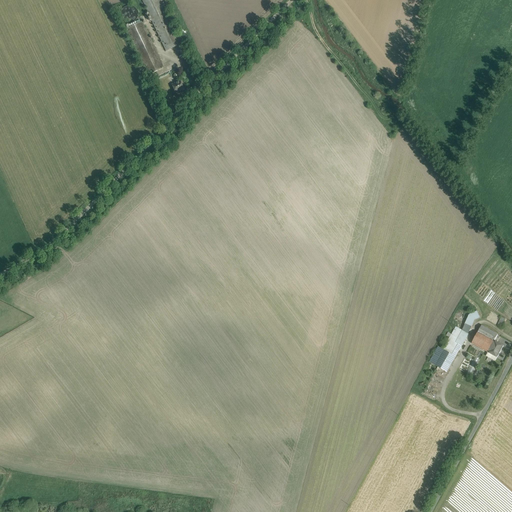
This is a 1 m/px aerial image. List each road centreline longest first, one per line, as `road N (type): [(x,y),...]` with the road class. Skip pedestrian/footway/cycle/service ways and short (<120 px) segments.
road 1 (unclassified): [(0,273),(79,214),(292,0)]
road 2 (unclassified): [(511,359),(429,511)]
road 3 (track): [(307,0),(330,49),(378,111),(386,119),(395,113),(384,103)]
